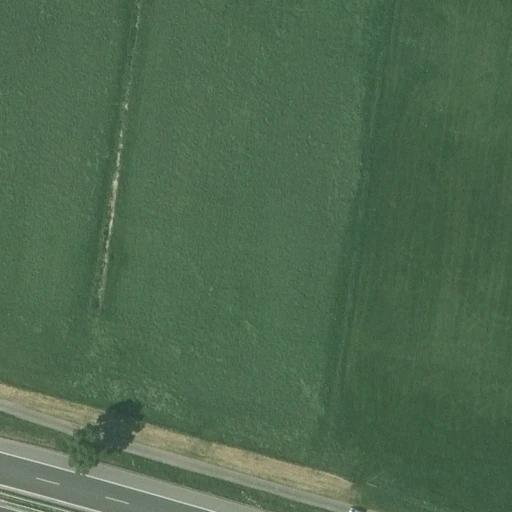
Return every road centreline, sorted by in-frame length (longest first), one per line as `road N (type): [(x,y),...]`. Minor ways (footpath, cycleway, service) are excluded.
road 1 (unclassified): [(0,405),(374,511)]
road 2 (motorway): [(180,511),(0,461)]
